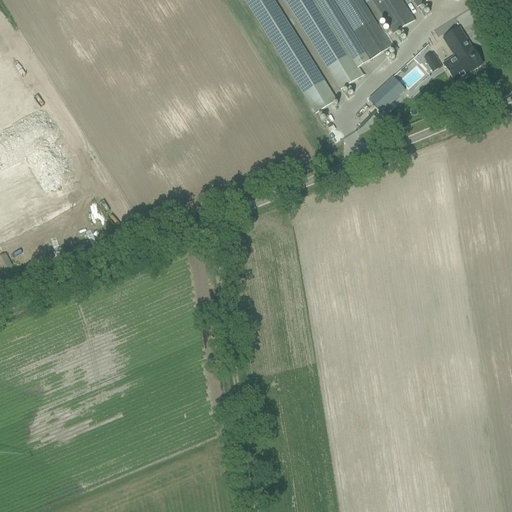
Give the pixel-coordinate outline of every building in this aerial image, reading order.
[(243,0),(316,115),(337,103),(272,0),(243,0)] [(285,0),(342,91),(362,79),(357,71),(392,49),(361,0),(285,0)] [(371,0),(394,36),(414,23),(400,0),(371,0)] [(412,0),(418,9),(432,0),(412,0)] [(460,30),(443,41),(451,54),(454,59),(444,65),(455,83),(482,66),(460,30)] [(433,53),(423,59),(432,74),(442,67),(433,53)] [(3,56),(0,57),(0,154),(36,221),(80,197),(3,56)] [(388,82),(368,100),(381,114),(400,96),(388,82)]
